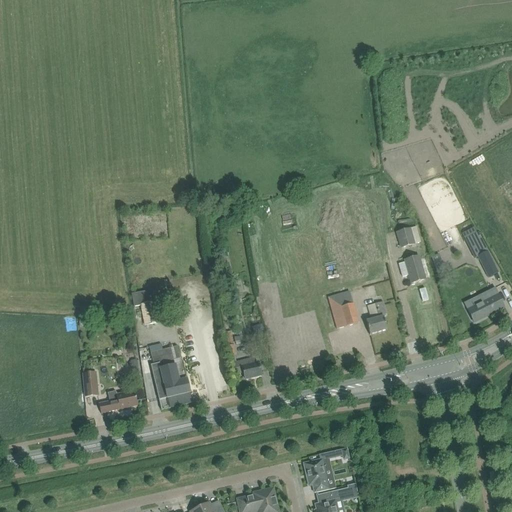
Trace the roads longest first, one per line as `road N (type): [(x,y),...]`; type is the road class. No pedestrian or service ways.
road 1 (secondary): [(0,469),(438,379)]
road 2 (secondary): [(434,364),(0,460)]
road 3 (residential): [(296,511),(279,470),(98,511)]
road 4 (tertiary): [(463,511),(438,379)]
